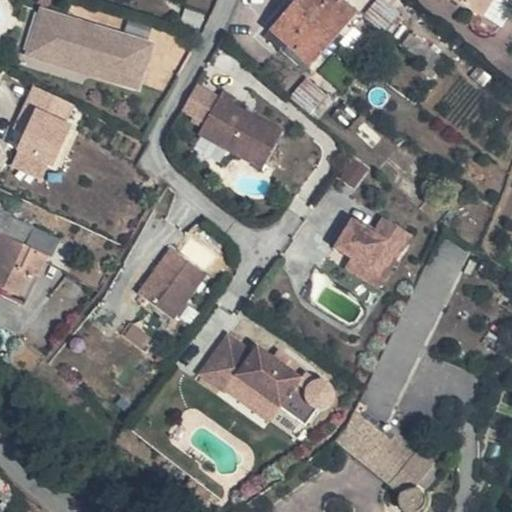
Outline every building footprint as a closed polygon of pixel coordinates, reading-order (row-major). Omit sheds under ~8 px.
[(309,64),(355,12),(341,0),(295,0),(269,29),(309,64)] [(385,31),(398,12),(379,0),(375,0),(364,18),(385,31)] [(511,0),(454,0),(474,13),(470,23),(472,29),(478,34),(485,35),(495,33),(500,25),(503,27),(511,11),(511,0)] [(153,43),(40,7),(25,53),(139,88),(153,43)] [(37,107),(12,166),(47,181),(79,104),(34,85),(26,102),(37,107)] [(236,97),(222,90),(199,133),(263,168),(283,130),(233,103),(236,97)] [(0,287),(30,300),(57,239),(30,228),(8,218),(0,215),(0,287)] [(206,276),(172,251),(138,294),(173,320),(206,276)] [(348,267),(326,253),(308,281),(325,291),(342,303),(335,313),(351,323),(385,270),(357,251),(348,267)] [(323,444),(299,489),(335,511),(367,511),(385,482),(350,460),(443,287),(418,263),(323,444)] [(342,303),(325,291),(318,302),(335,313),(342,303)] [(0,330),(13,306),(0,299),(0,330)] [(290,365),(261,343),(256,348),(232,330),(192,385),(216,403),(228,387),(257,409),(290,365)] [(274,421),(300,434),(306,422),(280,409),(274,421)]
